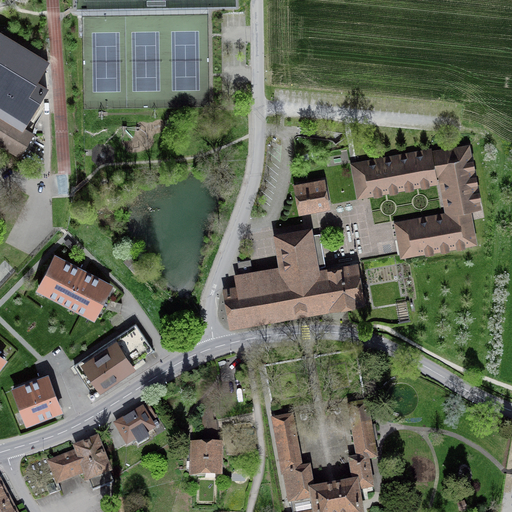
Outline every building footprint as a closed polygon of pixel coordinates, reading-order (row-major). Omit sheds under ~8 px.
[(53,60),(0,28),(0,90),(5,93),(0,101),(0,144),(23,157),(39,132),(31,127),(52,85),(44,81),(53,60)] [(469,146),(352,165),(357,198),(443,184),(447,212),(395,220),(402,258),(485,244),(469,146)] [(330,181),(299,185),(303,213),(335,209),(330,181)] [(378,222),(379,239),(391,239),(391,222),(378,222)] [(318,229),(277,235),(282,266),(236,273),(238,285),(225,287),(231,327),(369,305),(363,267),(325,273),(318,229)] [(118,284),(56,255),(41,291),(101,316),(118,284)] [(131,257),(125,263),(135,272),(140,266),(131,257)] [(109,308),(120,310),(121,302),(110,301),(109,308)] [(138,323),(75,363),(97,394),(160,356),(138,323)] [(0,374),(13,356),(0,347),(0,374)] [(53,371),(13,383),(27,426),(68,411),(53,371)] [(290,412),(274,415),(290,502),(291,502),(292,511),(359,511),(356,491),(372,488),(367,459),(375,457),(372,440),(377,440),(374,426),(370,427),(365,399),(349,402),(358,456),(362,455),(363,458),(350,460),(355,485),(346,486),(345,482),(321,487),(321,488),(322,487),(322,491),(313,492),(309,468),(294,470),(293,465),(299,464),(290,412)] [(149,406),(116,425),(127,444),(153,428),(149,421),(155,417),(149,406)] [(211,410),(199,412),(201,424),(205,444),(215,442),(212,422),(213,421),(211,410)] [(104,439),(50,459),(60,484),(88,473),(91,483),(117,473),(104,439)] [(218,448),(195,447),(195,450),(189,450),(189,461),(195,461),(195,472),(217,473),(218,448)] [(21,511),(5,479),(0,481),(0,511),(21,511)]
